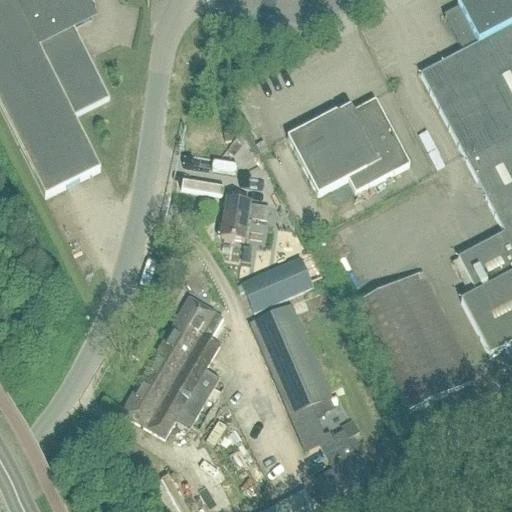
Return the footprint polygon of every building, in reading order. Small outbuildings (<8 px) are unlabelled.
[(108,104),(72,32),(90,23),(78,0),(42,0),(17,13),(11,0),(0,0),(0,116),(44,204),(99,176),(72,122),(108,104)] [(460,306),(489,361),(511,348),(511,0),(482,0),(444,20),(463,56),(419,79),(503,238),(457,262),(476,297),(460,306)] [(288,142),(319,200),(349,184),(356,198),(410,170),(376,105),(354,116),(352,122),(336,116),(288,142)] [(219,243),(244,247),(248,223),(267,226),(269,212),(225,206),(219,243)] [(348,230),(329,236),(335,255),(354,249),(348,230)] [(239,291),(251,318),(319,288),(306,261),(239,291)] [(357,307),(409,416),(470,386),(418,278),(357,307)] [(208,402),(209,402),(219,385),(204,376),(219,352),(201,341),(214,319),(188,304),(120,419),(163,445),(174,426),(189,435),(208,402)] [(254,327),(291,420),(311,411),(329,403),(330,403),(290,311),(254,327)] [(148,331),(131,359),(139,364),(156,335),(148,331)] [(329,403),(311,411),(315,422),(333,414),(329,403)] [(311,411),(291,420),(306,456),(321,449),(335,475),(316,486),(320,492),(313,496),(322,511),(329,509),(330,511),(337,511),(373,492),(364,477),(370,474),(352,441),(358,438),(351,427),(340,433),(342,436),(332,442),(328,436),(323,439),(315,422),(311,411)]
